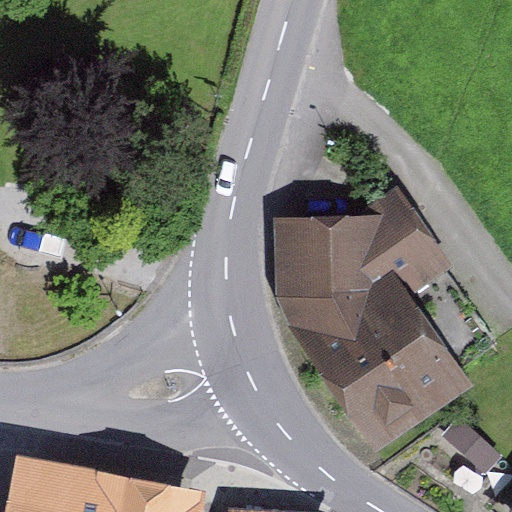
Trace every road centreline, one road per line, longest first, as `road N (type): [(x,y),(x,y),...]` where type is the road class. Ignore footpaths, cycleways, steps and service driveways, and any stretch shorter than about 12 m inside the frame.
road 1 (tertiary): [(247,365),(228,296),(231,215),(293,0)]
road 2 (tertiary): [(0,392),(148,393),(247,365)]
road 3 (tertiary): [(385,511),(295,441),(247,365)]
